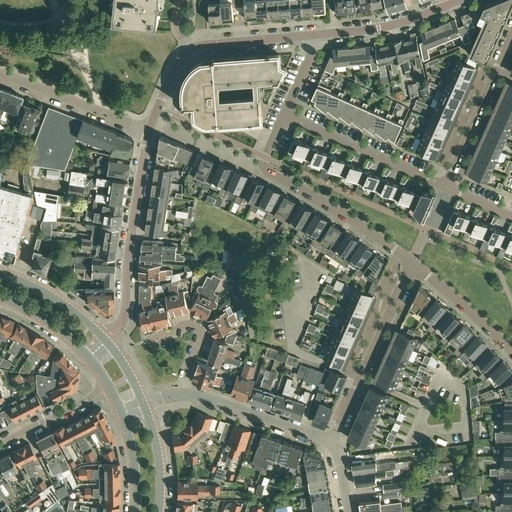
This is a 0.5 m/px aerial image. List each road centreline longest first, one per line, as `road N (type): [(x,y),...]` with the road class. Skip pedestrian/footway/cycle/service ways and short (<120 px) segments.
road 1 (residential): [(411,263),(265,167),(284,115)]
road 2 (residential): [(149,130),(124,319),(106,341)]
road 3 (residential): [(332,439),(411,263)]
road 4 (residential): [(445,186),(284,115)]
road 5 (residential): [(445,186),(511,36)]
road 6 (unclassified): [(149,130),(0,73)]
road 7 (residential): [(462,0),(391,26),(311,35)]
road 8 (unclassified): [(332,439),(185,394)]
road 9 (residential): [(511,350),(411,263)]
road 10 (primary): [(106,341),(44,292),(0,273)]
road 11 (residential): [(110,387),(0,443)]
road 12 (residential): [(311,35),(191,50)]
road 13 (residential): [(185,394),(198,328),(184,324),(148,338)]
